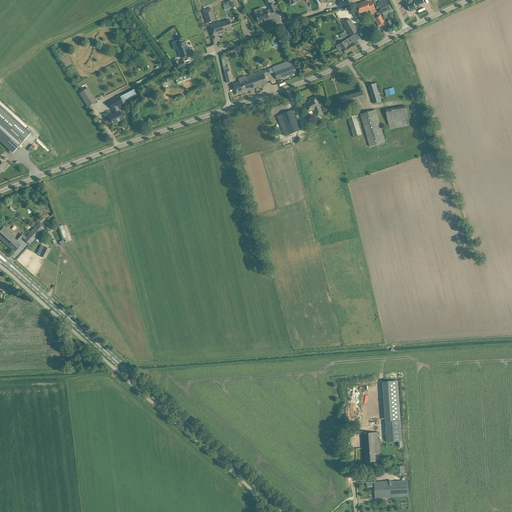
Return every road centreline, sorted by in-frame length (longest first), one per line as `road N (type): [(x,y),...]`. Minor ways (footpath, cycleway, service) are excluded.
road 1 (secondary): [(288,511),(2,259)]
road 2 (unclassified): [(0,192),(231,107)]
road 3 (unclassified): [(231,107),(218,50),(358,0)]
road 4 (unclassified): [(231,107),(331,70),(406,29)]
road 5 (track): [(511,334),(387,343)]
